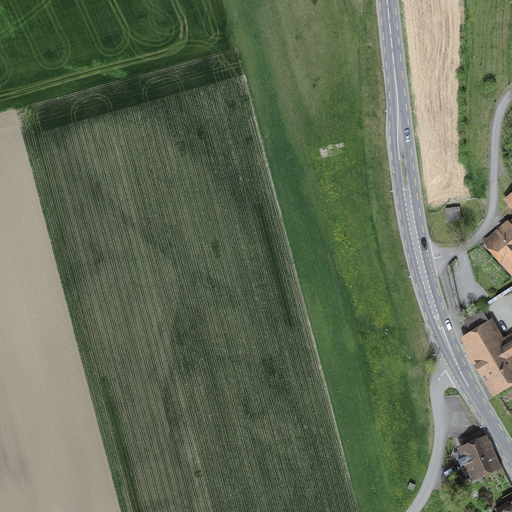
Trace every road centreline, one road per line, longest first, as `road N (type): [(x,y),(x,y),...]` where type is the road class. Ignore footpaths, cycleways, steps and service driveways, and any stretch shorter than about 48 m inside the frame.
road 1 (primary): [(387,0),(410,217),(456,363)]
road 2 (unclassified): [(412,511),(438,443),(438,380),(456,363)]
